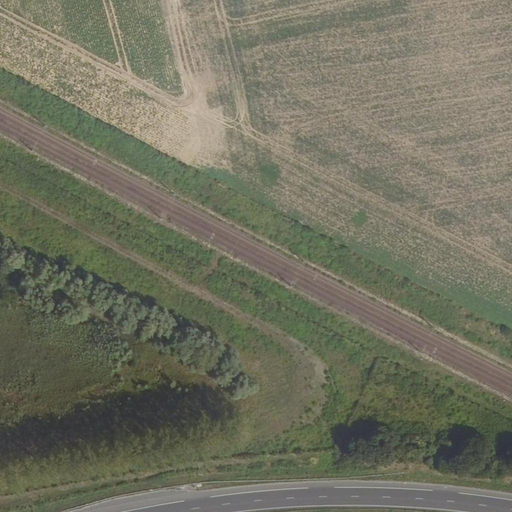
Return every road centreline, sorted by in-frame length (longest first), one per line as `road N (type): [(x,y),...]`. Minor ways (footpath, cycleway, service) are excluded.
road 1 (track): [(0,184),(285,337),(303,350),(321,407)]
road 2 (motorway): [(511,508),(341,495),(172,511)]
